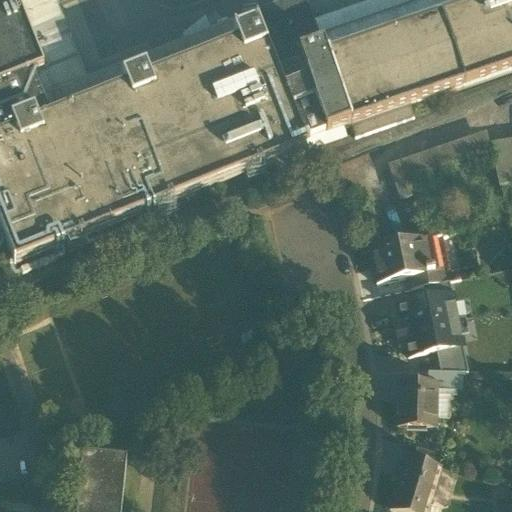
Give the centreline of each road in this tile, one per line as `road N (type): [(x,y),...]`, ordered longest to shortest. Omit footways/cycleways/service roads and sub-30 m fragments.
road 1 (residential): [(350,511),(365,437),(358,384),(306,188)]
road 2 (unknown): [(387,160),(432,132),(511,101)]
